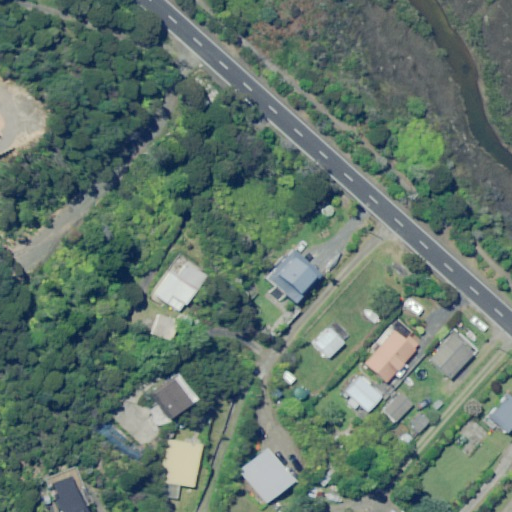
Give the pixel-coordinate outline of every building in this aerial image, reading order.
[(315,274),(289,251),(264,279),(290,302),(315,274)] [(396,260),(389,267),(399,276),(406,269),(396,260)] [(203,276),(184,263),(175,277),(168,272),(152,295),(178,313),(203,276)] [(175,322),(157,314),(148,334),(166,342),(175,322)] [(342,343),(327,328),(312,344),(326,359),(342,343)] [(413,350),(392,331),(363,365),(384,383),(413,350)] [(475,353),(453,331),(426,358),(448,380),(475,353)] [(194,398),(175,371),(147,391),(166,418),(194,398)] [(358,377),(344,392),(365,412),(380,397),(358,377)] [(412,385),(406,379),(396,390),(402,396),(412,385)] [(411,405),(399,394),(382,411),(394,423),(411,405)] [(511,425),(511,399),(507,395),(487,419),(505,434),(511,425)] [(157,410),(149,416),(158,429),(166,423),(157,410)] [(429,421),(420,413),(408,425),(417,434),(429,421)] [(106,426),(98,437),(135,465),(143,454),(106,426)] [(198,445),(167,441),(159,497),(176,499),(178,485),(192,488),(198,445)] [(289,482),(262,450),(237,472),(264,504),(289,482)] [(70,466),(43,478),(57,511),(81,511),(78,506),(83,504),(77,490),(80,488),(70,466)]
